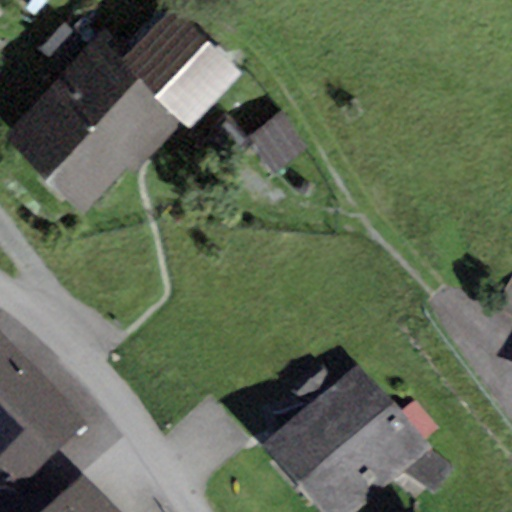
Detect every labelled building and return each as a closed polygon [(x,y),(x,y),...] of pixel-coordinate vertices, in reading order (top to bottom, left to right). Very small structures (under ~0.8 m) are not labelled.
[(69,75),(8,136),(82,209),(126,164),(133,172),(182,123),(190,130),(248,71),(176,1),(129,48),(108,28),(88,48),(65,26),(43,49),(69,75)] [(511,281),(492,314),(511,325),(511,281)] [(89,419),(0,332),(0,466),(2,464),(25,486),(89,419)] [(309,418),(259,464),(302,511),(372,511),(433,457),(422,445),(440,429),(417,404),(398,420),(356,374),(338,391),(323,375),(294,402),(309,418)] [(117,511),(81,474),(42,511),(117,511)]
